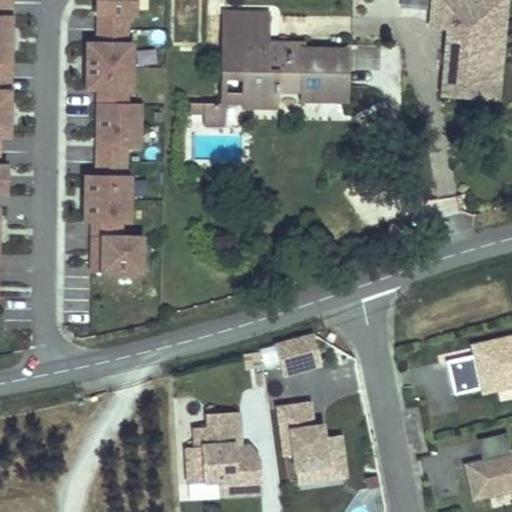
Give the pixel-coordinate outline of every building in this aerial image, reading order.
[(135,0),(92,0),(92,17),(94,17),(128,18),(135,18),(135,0)] [(446,24),(447,0),(431,0),(430,23),(446,24)] [(498,102),(505,0),(447,0),(446,24),(440,98),(498,102)] [(344,95),(344,46),(299,46),(299,49),(262,50),(262,8),(219,8),(220,67),(238,67),(238,100),(239,104),(274,103),(274,81),(300,81),(300,95),(344,95)] [(94,17),(93,43),(127,44),(128,18),(94,17)] [(0,48),(16,49),(16,26),(0,25),(0,48)] [(93,43),(83,42),(82,91),(94,92),(127,92),(130,92),(131,44),(127,44),(93,43)] [(0,72),(15,72),(16,49),(0,48),(0,72)] [(238,67),(220,67),(220,100),(238,100),(238,67)] [(94,92),(94,104),(127,105),(127,92),(94,92)] [(202,111),(202,100),(191,100),(191,111),(202,111)] [(220,127),(220,100),(202,100),(202,111),(203,127),(220,127)] [(0,124),(15,125),(15,101),(0,101),(0,124)] [(140,150),(141,105),(127,105),(94,104),(93,149),(125,150),(140,150)] [(0,147),(14,148),(15,125),(0,124),(0,147)] [(125,150),(93,149),(93,176),(125,176),(125,150)] [(128,224),(129,176),(125,176),(93,176),(79,175),(78,223),(89,224),(121,224),(128,224)] [(0,204),(11,205),(12,176),(0,176),(0,204)] [(89,224),(89,236),(121,237),(121,224),(89,224)] [(121,237),(89,236),(89,275),(141,275),(141,237),(121,237)] [(88,322),(90,277),(65,276),(63,321),(88,322)] [(331,340),(335,334),(329,330),(326,336),(331,340)] [(319,362),(312,331),(298,335),(273,341),(281,371),(319,362)] [(511,336),(474,345),(475,352),(445,359),(453,392),(483,386),(481,380),(499,376),(501,385),(511,382),(511,336)] [(501,385),(499,376),(481,380),(483,386),(484,388),(501,385)] [(342,461),(338,433),(322,435),(320,423),(311,425),(308,401),(277,405),(283,453),(292,452),(296,479),(319,476),(317,464),(342,461)] [(248,458),(247,443),(239,444),(237,410),(205,412),(205,425),(191,426),(193,446),(183,446),(186,483),(217,481),(238,479),(239,493),(260,492),(258,458),(248,458)] [(511,486),(511,454),(511,455),(506,431),(476,437),(482,462),(467,465),(474,495),(511,486)] [(258,458),(247,443),(248,458),(258,458)] [(344,473),(342,461),(317,464),(319,476),(344,473)] [(239,493),(238,479),(217,481),(218,495),(239,493)]
